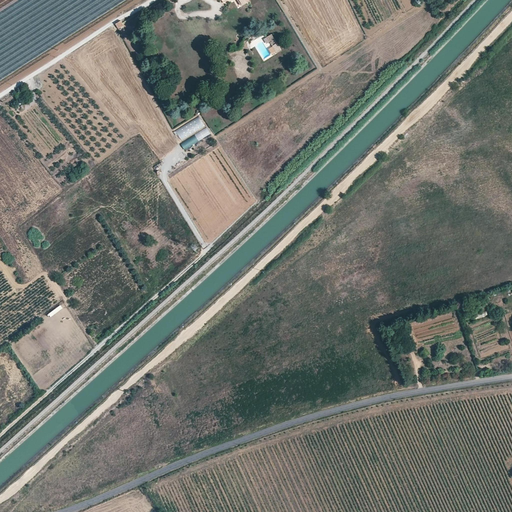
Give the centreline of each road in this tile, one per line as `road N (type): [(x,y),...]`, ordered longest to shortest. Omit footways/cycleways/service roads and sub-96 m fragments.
road 1 (track): [(0,499),(269,255),(511,14)]
road 2 (tertiary): [(511,377),(397,395),(276,427),(77,505)]
road 3 (unclassified): [(0,97),(152,0)]
